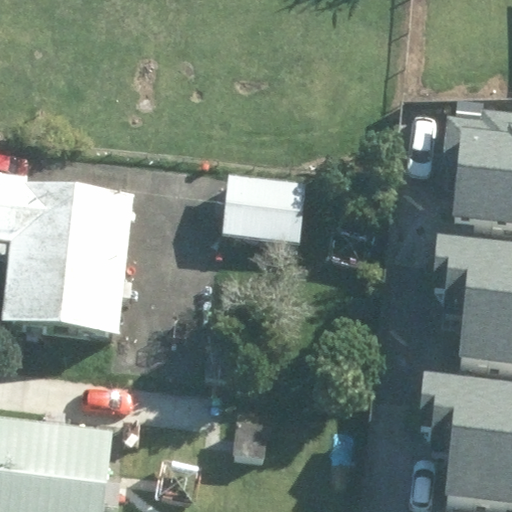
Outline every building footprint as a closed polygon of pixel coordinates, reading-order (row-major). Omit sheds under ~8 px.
[(20,0),(18,32),(40,33),(34,121),(150,128),(157,0),(20,0)] [(359,59),(313,57),(311,100),(357,102),(359,59)] [(456,165),(451,227),(511,231),(511,114),(478,112),(478,121),(445,118),(441,164),(456,165)] [(228,167),(222,232),(305,240),(312,175),(228,167)] [(137,205),(6,192),(0,248),(16,250),(8,332),(122,344),(137,205)] [(215,231),(175,229),(173,275),(213,277),(215,231)] [(465,326),(462,367),(511,370),(511,248),(432,243),(428,298),(445,299),(443,324),(465,326)] [(452,466),(448,507),(501,511),(511,511),(511,391),(421,382),(415,436),(432,438),(430,463),(452,466)] [(0,511),(106,511),(112,439),(0,430),(0,511)]
